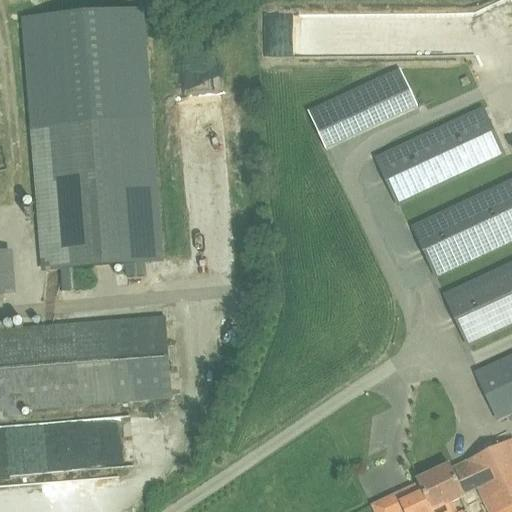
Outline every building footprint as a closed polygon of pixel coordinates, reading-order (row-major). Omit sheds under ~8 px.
[(28,19),(36,124),(150,116),(142,11),(28,19)] [(322,128),(415,99),(405,69),(313,98),(322,128)] [(422,94),(326,133),(333,152),(429,113),(422,94)] [(376,159),(398,206),(504,157),(482,109),(376,159)] [(36,124),(32,124),(43,272),(63,270),(81,269),(125,266),(141,265),(143,265),(162,263),(152,116),(150,116),(36,124)] [(511,245),(511,179),(411,227),(436,281),(511,245)] [(511,262),(442,295),(467,349),(511,328),(511,262)] [(141,265),(125,266),(125,278),(143,277),(143,265),(141,265)] [(81,269),(63,270),(64,290),(82,289),(81,269)] [(0,411),(119,402),(172,397),(165,317),(0,331),(0,411)] [(511,355),(475,373),(497,420),(511,413),(511,355)] [(465,488),(468,494),(478,490),(488,511),(511,511),(511,439),(455,467),(457,471),(465,488)] [(463,496),(468,494),(465,488),(457,471),(455,467),(451,468),(449,465),(417,479),(422,489),(400,499),(406,511),(455,511),(451,502),(463,496)] [(391,511),(385,498),(371,505),(374,511),(391,511)]
